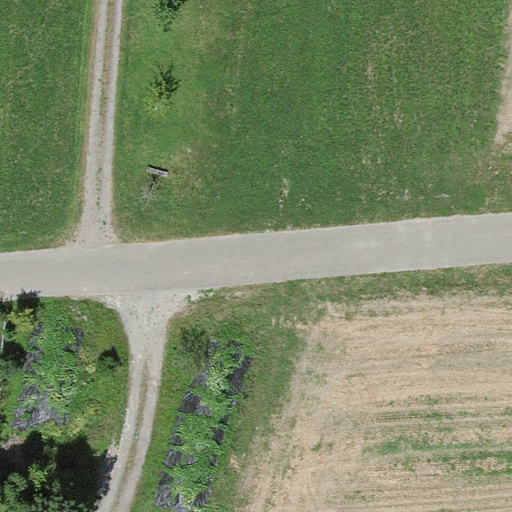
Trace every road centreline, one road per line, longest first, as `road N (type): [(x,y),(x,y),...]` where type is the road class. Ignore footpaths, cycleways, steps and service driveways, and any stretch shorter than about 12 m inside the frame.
road 1 (residential): [(0,268),(511,203)]
road 2 (track): [(88,262),(112,0)]
